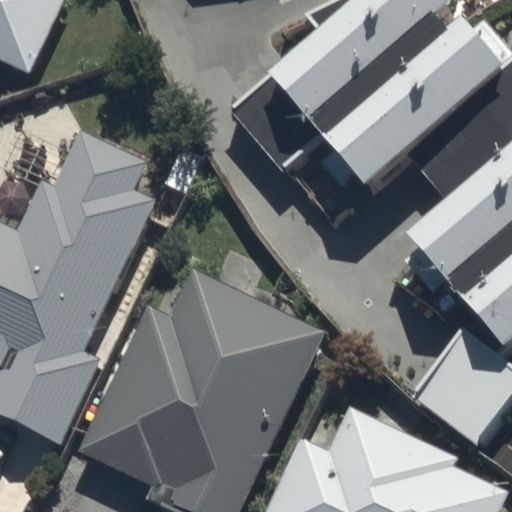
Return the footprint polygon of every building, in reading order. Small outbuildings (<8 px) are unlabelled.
[(0,0),(0,62),(37,79),(73,0),(0,0)] [(457,289),(491,324),(479,336),(474,333),(423,406),(487,451),(511,414),(511,366),(502,359),(511,353),(511,48),(494,27),(483,36),(476,27),(464,37),(455,26),(467,15),(462,9),(471,2),(469,0),(381,0),(370,10),(361,0),(356,0),(316,21),(332,41),(239,118),(292,177),(335,142),(345,156),(329,169),(353,201),(371,187),(379,198),(424,164),(460,211),(422,239),(433,253),(416,265),(442,300),(457,289)] [(0,369),(4,371),(0,379),(0,414),(69,447),(108,362),(91,354),(161,207),(141,197),(154,169),(89,138),(64,191),(50,185),(24,240),(0,228),(0,369)] [(156,310),(85,454),(159,489),(153,502),(174,511),(251,511),(333,338),(194,273),(183,295),(188,298),(177,320),(156,310)] [(305,441),(270,511),(505,511),(511,501),(511,496),(463,473),(467,465),(356,410),(345,432),(327,423),(315,446),(305,441)]
